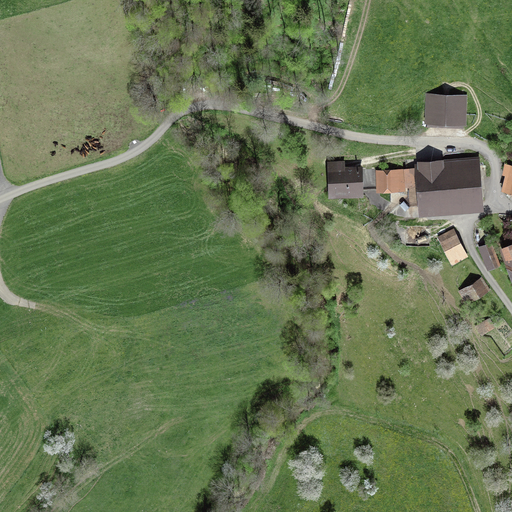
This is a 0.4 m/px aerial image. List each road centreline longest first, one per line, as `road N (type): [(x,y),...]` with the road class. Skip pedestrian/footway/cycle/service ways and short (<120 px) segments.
road 1 (unclassified): [(0,199),(123,158),(198,106),(241,108),(376,141)]
road 2 (track): [(476,511),(456,457),(437,441),(341,410),(298,425),(251,511)]
road 3 (residential): [(376,141),(479,148),(491,162),(496,205),(511,216)]
road 4 (track): [(303,125),(341,88),(365,0)]
road 5 (track): [(496,205),(468,224),(468,239),(511,306)]
